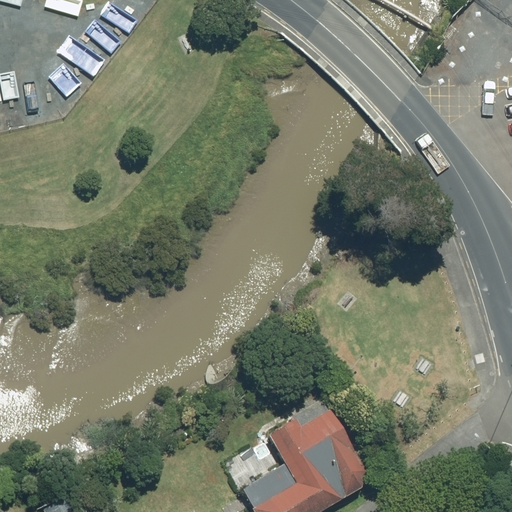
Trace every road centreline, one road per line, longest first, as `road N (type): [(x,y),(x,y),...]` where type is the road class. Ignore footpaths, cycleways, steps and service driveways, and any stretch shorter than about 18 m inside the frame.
road 1 (primary): [(290,0),(352,51),(438,144),(465,186),(511,298)]
road 2 (residential): [(371,511),(511,400)]
